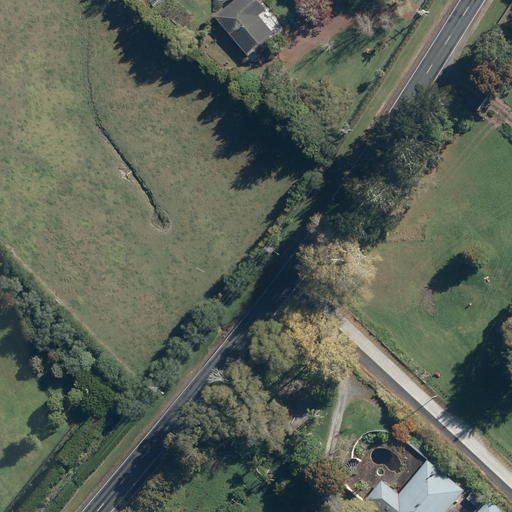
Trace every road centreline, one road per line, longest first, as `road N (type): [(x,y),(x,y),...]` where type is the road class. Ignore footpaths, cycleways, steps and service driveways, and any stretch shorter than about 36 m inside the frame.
road 1 (secondary): [(93,511),(278,289),(473,0)]
road 2 (unknown): [(278,289),(511,482)]
